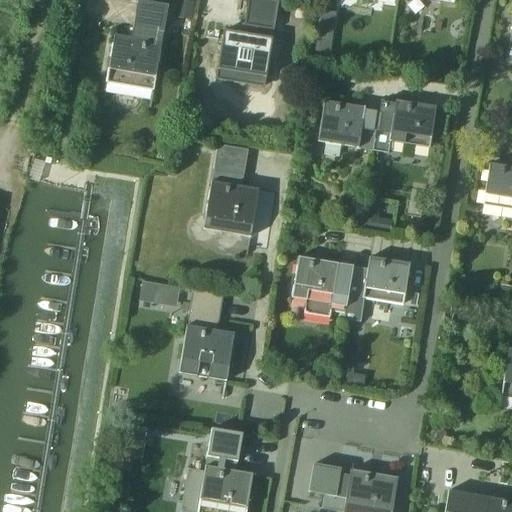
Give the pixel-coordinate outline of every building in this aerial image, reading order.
[(179,0),(176,0),(174,18),(191,21),(194,2),(179,0)] [(272,32),(277,4),(255,0),(247,0),(241,36),(223,33),(215,80),(262,89),(271,41),(269,40),(270,31),(272,32)] [(151,93),(166,7),(136,1),(130,39),(113,36),(104,84),(151,93)] [(344,83),(370,87),(372,79),(346,75),(344,83)] [(378,112),(374,141),(429,150),(435,108),(395,102),(393,114),(378,112)] [(359,139),(374,141),(378,112),(323,104),(317,144),(357,150),(359,139)] [(177,154),(188,156),(190,146),(178,144),(177,154)] [(248,238),(256,191),(240,189),(246,152),(215,147),(201,230),(248,238)] [(511,169),(489,166),(483,207),(511,211),(511,169)] [(365,203),(361,229),(388,234),(391,221),(377,218),(379,205),(365,203)] [(297,231),(306,232),(307,223),(298,221),(297,231)] [(342,322),(343,322),(353,268),(295,259),(289,301),(305,303),(303,316),(329,320),(330,314),(343,316),(342,322)] [(353,268),(343,322),(360,324),(363,301),(402,307),(409,265),(368,259),(366,270),(353,268)] [(156,300),(158,286),(145,284),(143,299),(156,300)] [(511,287),(500,286),(497,304),(511,306),(511,287)] [(224,382),(232,335),(216,332),(222,296),(191,291),(177,374),(224,382)] [(396,341),(406,343),(408,324),(398,323),(396,341)] [(511,400),(511,351),(507,351),(500,398),(511,400)] [(244,511),(251,475),(234,472),(240,436),(210,431),(196,511),(244,511)] [(391,511),(396,480),(351,472),(352,466),(338,464),(337,470),(312,466),(307,495),(322,498),(320,511),(328,511),(391,511)] [(443,511),(511,511),(511,502),(487,499),(487,500),(447,493),(443,511)]
